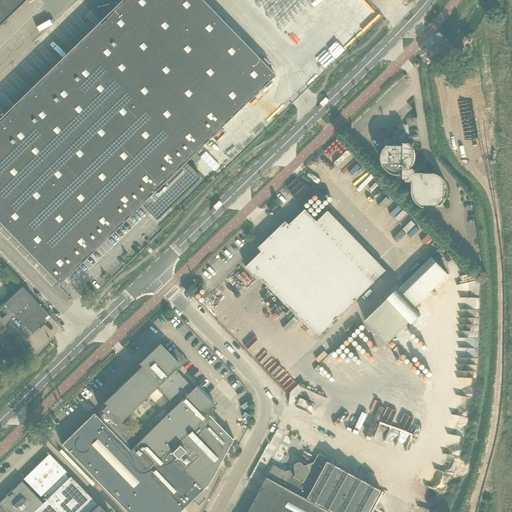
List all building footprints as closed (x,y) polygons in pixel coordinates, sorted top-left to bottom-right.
[(200,0),(121,0),(0,117),(0,224),(58,285),(140,205),(148,213),(155,221),(163,213),(200,178),(185,162),(274,75),(200,0)] [(0,0),(0,24),(24,0),(0,0)] [(386,26),(378,31),(385,42),(393,37),(386,26)] [(334,146),(343,155),(351,147),(343,138),(334,146)] [(411,146),(409,143),(408,143),(403,143),(403,146),(387,146),(387,145),(385,147),(383,150),(382,152),(381,155),(381,158),(381,161),(382,164),(383,167),(385,169),(387,171),(388,172),(390,173),(393,174),(395,175),(402,175),(402,180),(405,180),(405,183),(411,182),(412,195),(413,197),(414,199),(416,202),(418,204),(420,206),(423,207),(423,206),(440,206),(442,203),(444,203),(445,201),(446,198),(447,195),(447,192),(447,190),(446,187),(445,184),(444,183),(443,181),(442,179),(441,177),(439,176),(437,175),(435,174),(433,174),(417,173),(413,170),(411,170),(411,167),(413,165),(414,162),(415,160),(415,157),(415,154),(414,151),(413,148),(411,146)] [(348,164),(357,155),(353,152),(345,161),(348,164)] [(369,178),(372,186),(378,183),(375,176),(369,178)] [(412,215),(387,191),(379,200),(404,223),(412,215)] [(317,222),(312,217),(305,209),(289,225),(285,221),(258,248),(261,251),(246,267),(258,279),(260,278),(317,337),(386,271),(328,211),(317,222)] [(434,217),(468,254),(476,247),(442,210),(434,217)] [(413,308),(448,274),(431,257),(396,290),(387,298),(387,299),(365,321),(387,344),(409,322),(411,324),(420,315),(413,308)] [(32,334),(50,317),(21,287),(3,304),(32,334)] [(458,377),(477,377),(477,331),(460,331),(460,337),(469,337),(469,347),(465,347),(465,356),(464,356),(464,363),(458,363),(458,377)] [(173,359),(172,361),(167,356),(175,349),(174,349),(169,354),(159,344),(138,364),(141,367),(103,403),(105,406),(100,411),(102,413),(97,418),(93,413),(61,445),(126,511),(179,511),(192,500),(197,505),(204,499),(199,493),(202,490),(209,483),(233,438),(232,437),(231,439),(208,415),(215,407),(195,387),(193,389),(174,370),(179,365),(173,359)] [(360,407),(368,411),(375,398),(366,394),(360,407)] [(326,461),(325,457),(318,454),(313,463),(304,466),(303,464),(301,463),(300,462),(298,462),(296,463),(294,465),(294,466),(294,469),(290,471),(290,470),(285,471),(273,465),(267,476),(267,478),(307,499),(307,498),(332,511),(369,511),(381,490),(326,461)] [(104,511),(66,472),(55,461),(50,456),(47,456),(39,463),(39,467),(35,470),(32,470),(25,478),(25,481),(30,486),(33,486),(34,487),(34,490),(39,495),(42,495),(46,499),(42,503),(21,481),(0,501),(0,511),(104,511)] [(329,511),(307,500),(307,499),(267,478),(247,511),(329,511)]
